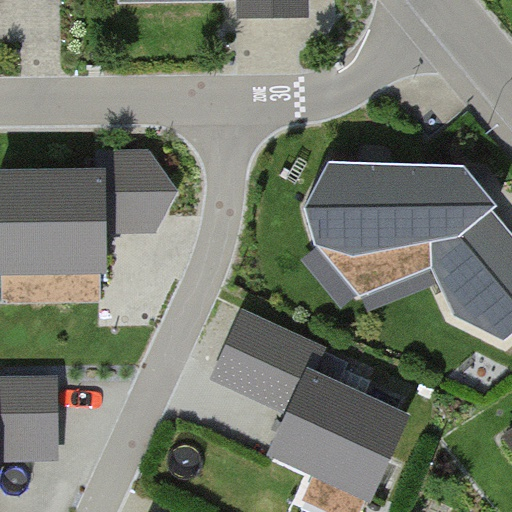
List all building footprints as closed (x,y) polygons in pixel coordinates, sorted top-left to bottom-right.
[(310,17),(310,0),(236,0),(237,18),(310,17)] [(103,176),(0,177),(1,270),(105,269),(105,218),(165,217),(178,193),(152,159),(103,159),(103,176)] [(466,169),(332,163),(306,208),(316,244),(355,257),(432,242),(433,269),(455,316),(506,342),(511,337),(511,252),(484,219),(498,205),(466,169)] [(306,345),(245,317),(220,371),(281,398),(306,345)] [(407,419),(310,374),(276,451),(372,495),(407,419)] [(0,444),(57,444),(57,383),(0,383),(0,444)]
